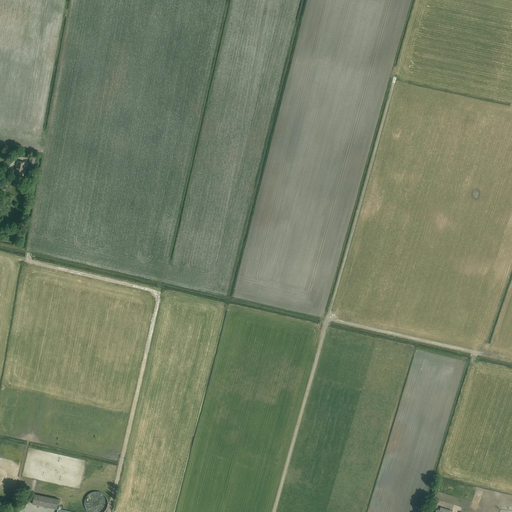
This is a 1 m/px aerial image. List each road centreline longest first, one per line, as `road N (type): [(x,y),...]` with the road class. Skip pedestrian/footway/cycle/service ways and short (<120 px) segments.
road 1 (track): [(273,511),(328,317),(511,360)]
road 2 (track): [(111,511),(158,296),(30,262),(28,255)]
road 3 (track): [(328,317),(396,70)]
